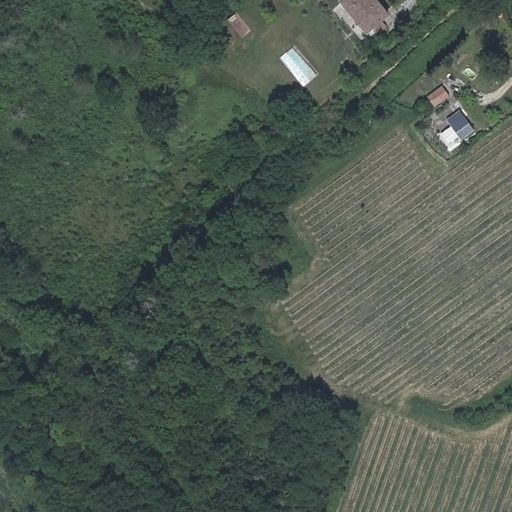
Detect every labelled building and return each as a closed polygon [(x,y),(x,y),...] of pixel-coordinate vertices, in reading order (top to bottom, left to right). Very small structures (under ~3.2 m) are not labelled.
[(347,0),(375,29),(394,11),(384,0),(347,0)] [(409,16),(425,0),(424,0),(401,0),(397,4),(409,16)] [(240,34),(250,29),(241,10),(231,15),(240,34)] [(441,104),(452,95),(446,87),(434,96),(441,104)] [(467,139),(480,129),(465,110),(452,120),(467,139)] [(295,130),(301,124),(293,116),(287,121),(295,130)]
